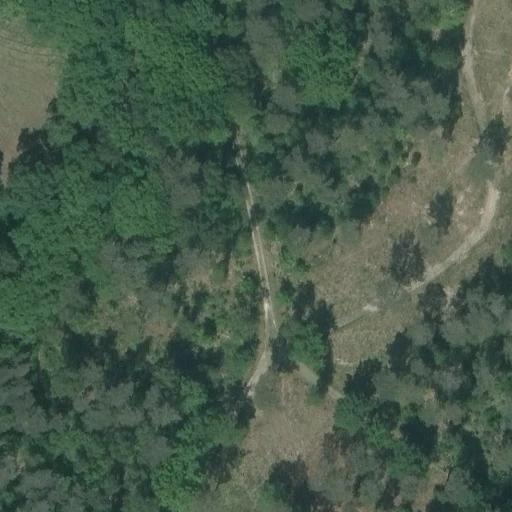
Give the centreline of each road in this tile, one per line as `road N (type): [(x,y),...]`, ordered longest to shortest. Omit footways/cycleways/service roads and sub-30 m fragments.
road 1 (track): [(474,0),(464,41),(490,165),(491,213),(474,241),(426,282),(270,352),(502,511)]
road 2 (track): [(201,0),(216,30),(271,332),(270,352),(177,511)]
